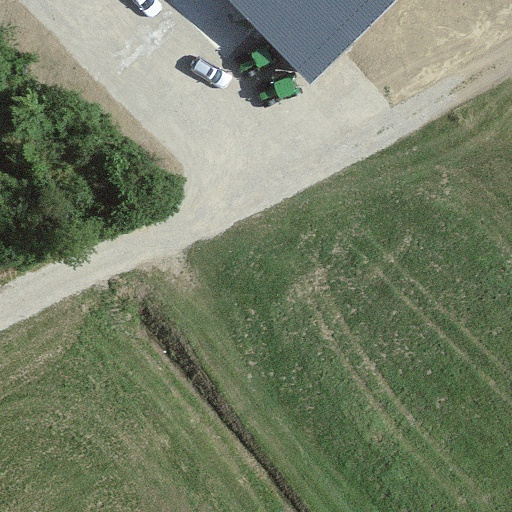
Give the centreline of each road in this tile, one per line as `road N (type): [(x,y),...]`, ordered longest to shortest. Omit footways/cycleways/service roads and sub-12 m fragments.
road 1 (track): [(0,312),(279,173),(67,0)]
road 2 (track): [(279,173),(377,132),(511,57)]
